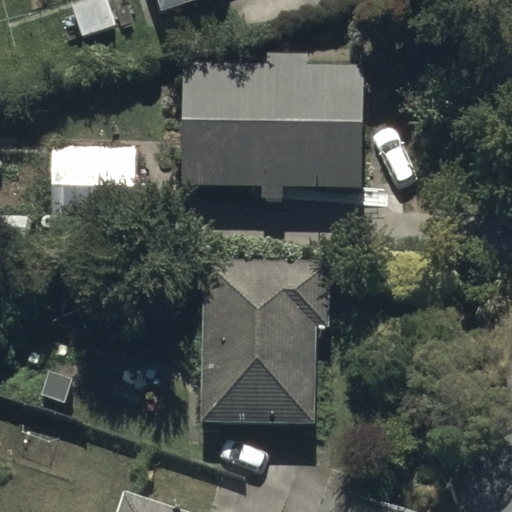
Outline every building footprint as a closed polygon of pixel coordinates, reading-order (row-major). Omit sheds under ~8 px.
[(162,0),(167,12),(206,0),(162,0)] [(272,66),(187,65),(185,188),(264,190),(263,202),(289,203),(289,190),(365,191),(368,67),(310,66),(310,57),(273,56),(272,66)] [(140,149),(54,149),(54,232),(140,232),(140,149)] [(332,262),(206,260),(204,426),(320,428),(321,329),(331,329),(332,262)] [(189,511),(129,492),(122,511),(189,511)]
